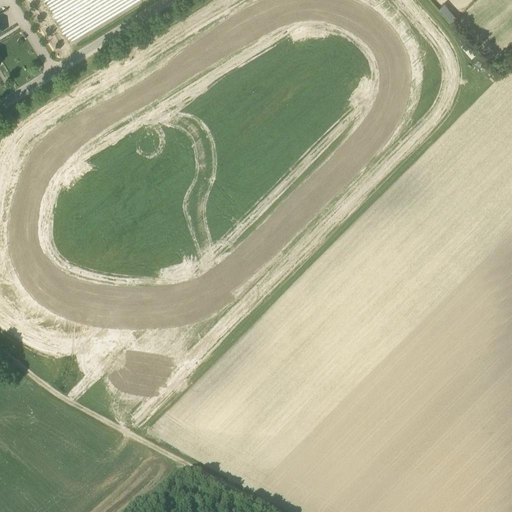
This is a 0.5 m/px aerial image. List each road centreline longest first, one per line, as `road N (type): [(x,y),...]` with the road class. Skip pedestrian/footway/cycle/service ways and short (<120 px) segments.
road 1 (track): [(276,511),(0,356)]
road 2 (unclassified): [(0,104),(169,0)]
